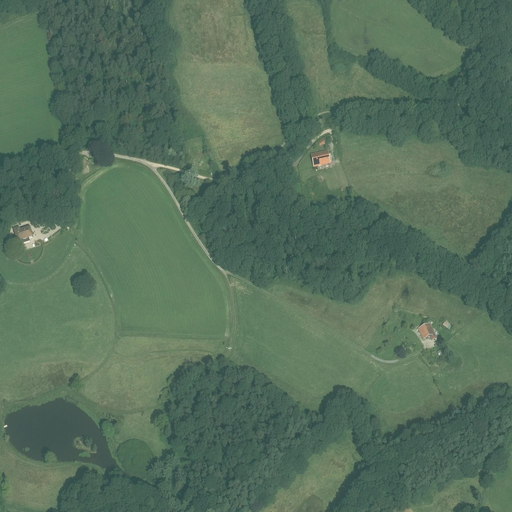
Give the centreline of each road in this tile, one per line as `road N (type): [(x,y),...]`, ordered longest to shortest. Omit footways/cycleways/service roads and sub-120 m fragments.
road 1 (track): [(145,162),(72,152),(0,171)]
road 2 (track): [(220,268),(145,162)]
road 3 (track): [(231,178),(291,165),(335,124)]
road 4 (track): [(60,154),(77,211),(37,231),(47,235)]
